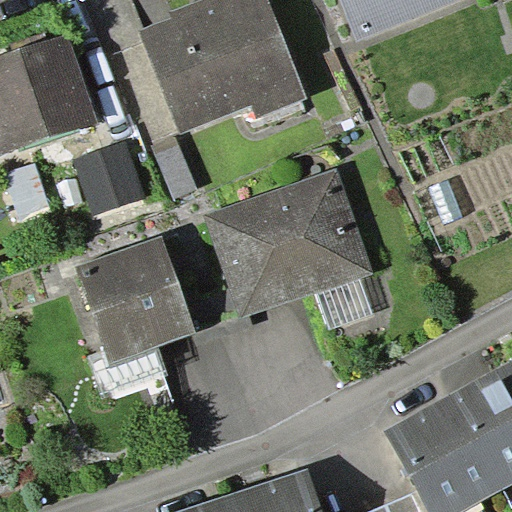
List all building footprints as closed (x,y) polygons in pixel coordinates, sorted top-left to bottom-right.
[(341,0),(363,48),(467,2),(478,14),(492,1),(491,0),(341,0)] [(264,3),(158,41),(192,136),(253,115),(257,125),(302,108),(264,3)] [(76,43),(0,63),(0,158),(100,132),(76,43)] [(175,144),(151,154),(169,201),(194,191),(175,144)] [(341,171),(206,216),(241,320),(376,275),(341,171)] [(32,173),(5,183),(19,221),(46,211),(32,173)] [(164,243),(81,274),(115,368),(199,337),(164,243)] [(511,373),(393,440),(433,511),(468,511),(511,488),(511,373)] [(324,511),(312,477),(207,511),(324,511)] [(419,511),(413,497),(377,511),(419,511)]
